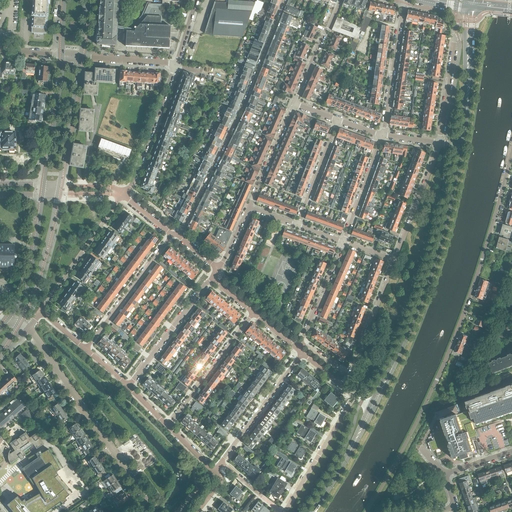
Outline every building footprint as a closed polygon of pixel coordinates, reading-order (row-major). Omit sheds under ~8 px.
[(32,0),(32,10),(31,17),(32,17),(47,17),(48,17),(48,12),(48,4),(49,4),(49,0),(32,0)] [(100,0),(100,9),(99,9),(99,12),(99,20),(98,24),(99,24),(98,35),(97,35),(97,37),(97,42),(97,45),(117,46),(118,0),(100,0)] [(242,37),(249,19),(254,6),(256,2),(253,2),(249,2),(245,1),(242,1),(239,1),(236,1),(228,0),(228,1),(228,3),(226,3),(215,2),(206,28),(204,34),(213,36),(213,35),(242,37)] [(264,3),(259,1),(257,0),(257,2),(256,2),(254,6),(249,19),(253,21),(255,14),(259,15),(260,13),(264,3)] [(350,5),(352,0),(344,0),(342,6),(348,9),(349,8),(350,6),(350,5)] [(356,8),(359,0),(352,0),(350,5),(350,6),(349,8),(353,10),(354,8),(356,8)] [(359,0),(356,8),(354,13),(356,14),(357,12),(358,10),(363,12),(367,0),(359,0)] [(161,17),(162,10),(162,5),(160,4),(160,7),(148,7),(144,15),(142,15),(139,19),(140,21),(134,26),(135,27),(135,32),(126,31),(126,46),(169,49),(171,26),(163,26),(163,23),(161,17)] [(377,4),(375,12),(378,13),(377,15),(380,15),(380,19),(376,19),(376,21),(379,21),(383,5),(377,4)] [(304,12),(286,5),(284,11),(298,17),(297,19),(304,21),(305,18),(302,17),(304,12)] [(383,5),(379,21),(383,22),(383,17),(386,17),(387,15),(389,7),(383,5)] [(412,22),(414,12),(408,11),(406,21),(412,22)] [(283,13),(281,18),(299,25),(300,23),(292,20),(293,17),(283,13)] [(273,20),(260,15),(259,17),(264,19),(264,21),(271,24),(273,20)] [(435,27),(437,18),(437,17),(431,16),(429,26),(435,27)] [(47,29),(47,17),(32,17),(31,28),(32,28),(32,33),(46,34),(46,29),(47,29)] [(357,40),(361,31),(360,30),(359,30),(361,27),(343,20),(344,19),(341,18),(341,19),(337,17),(331,30),(352,38),(354,38),(357,40)] [(281,18),(279,22),(289,26),(290,24),(296,26),(298,27),(299,25),(281,18)] [(437,18),(435,28),(438,29),(437,31),(434,31),(434,35),(437,35),(441,35),(442,28),(443,29),(444,25),(443,25),(443,21),(439,21),(439,19),(437,18)] [(279,22),(278,27),(291,33),(292,30),(287,28),(288,26),(289,27),(289,26),(279,22)] [(270,28),(257,23),(256,25),(261,27),(260,29),(268,32),(270,28)] [(308,30),(308,31),(315,34),(318,28),(316,27),(318,25),(313,23),(312,24),(311,24),(308,30)] [(179,27),(171,26),(170,38),(179,39),(179,27)] [(267,36),(252,30),(251,32),(255,33),(255,34),(258,35),(257,36),(265,39),(267,36)] [(285,35),(276,31),(274,35),(291,42),(291,40),(289,39),(284,37),(285,35)] [(315,34),(308,31),(307,32),(304,38),(307,39),(307,38),(312,40),(315,34)] [(265,39),(257,36),(257,38),(252,36),(252,37),(248,35),(247,37),(251,38),(255,40),(264,43),(265,39)] [(274,35),(273,39),(282,43),(282,41),(293,45),(293,44),(293,43),(290,42),(291,42),(274,35)] [(331,41),(342,45),(342,44),(339,43),(342,37),(339,36),(339,37),(334,35),(331,41)] [(273,39),(271,43),(288,50),(288,48),(286,48),(286,47),(281,45),(282,43),(273,39)] [(264,43),(255,40),(254,42),(247,40),(246,42),(262,48),(264,43)] [(262,48),(246,42),(244,41),(243,43),(252,47),(251,49),(260,53),(262,48)] [(342,45),(331,41),(329,47),(333,49),(333,50),(338,52),(340,49),(337,48),(338,46),(341,47),(342,45)] [(288,50),(271,43),(270,47),(278,51),(279,49),(285,52),(285,50),(287,50),(288,50)] [(305,44),(302,43),(299,50),(306,53),(309,47),(304,45),(305,44)] [(270,47),(268,51),(283,57),(283,55),(277,53),(278,51),(270,47)] [(260,53),(251,49),(250,49),(250,52),(243,49),(243,51),(258,57),(260,53)] [(299,50),(296,57),(294,56),(293,58),(294,59),(301,62),(303,59),(304,59),(306,53),(299,50)] [(258,57),(243,51),(242,53),(244,55),(248,56),(247,58),(256,62),(258,57)] [(283,57),(268,51),(267,55),(275,58),(276,57),(282,60),(283,57)] [(326,52),(323,59),(334,63),(334,62),(331,61),(334,55),(331,54),(332,53),(328,51),(328,52),(327,51),(327,53),(326,52)] [(275,58),(267,55),(265,59),(281,65),(282,63),(279,62),(274,61),(275,58)] [(256,62),(247,58),(246,60),(241,59),(239,58),(238,60),(255,66),(256,62)] [(281,65),(265,59),(264,63),(272,66),(273,65),(280,68),(281,65)] [(301,62),(294,59),(293,61),(296,63),(296,62),(297,62),(296,66),(304,69),(306,64),(301,62)] [(334,63),(323,59),(321,65),(325,67),(325,68),(327,69),(330,63),(333,65),(334,63)] [(255,66),(238,60),(237,62),(245,64),(244,66),(244,67),(253,71),(255,66)] [(0,84),(4,81),(4,78),(2,78),(2,74),(7,75),(7,74),(14,75),(15,72),(15,67),(14,67),(15,64),(14,63),(1,62),(1,68),(0,68),(0,84)] [(272,66),(264,63),(262,67),(276,73),(277,71),(271,69),(272,66)] [(23,66),(22,78),(22,79),(26,79),(26,74),(34,74),(35,65),(26,64),(26,67),(23,66)] [(44,66),(39,65),(39,75),(38,78),(38,82),(43,83),(43,81),(48,82),(49,71),(50,71),(50,67),(44,67),(44,66)] [(253,71),(244,67),(244,69),(235,66),(234,68),(235,68),(252,75),(253,71)] [(304,69),(296,66),(294,69),(293,69),(294,68),(291,67),(290,69),(301,74),(304,69)] [(276,73),(262,67),(260,71),(269,74),(269,73),(275,75),(276,73)] [(315,67),(312,74),(324,79),(325,77),(321,75),(323,70),(315,67)] [(252,75),(235,68),(234,70),(239,72),(238,74),(241,75),(250,78),(252,75)] [(102,70),(96,69),(95,74),(86,73),(85,81),(85,83),(84,83),(84,86),(85,86),(85,87),(84,95),(93,95),(97,96),(98,83),(115,84),(116,71),(107,70),(106,70),(106,69),(103,69),(103,70),(102,70)] [(301,74),(290,69),(289,71),(292,72),(292,71),(293,72),(291,75),(299,79),(301,74)] [(269,74),(260,71),(259,75),(271,80),(271,81),(277,83),(277,80),(268,77),(269,74)] [(126,78),(126,83),(126,88),(128,89),(129,83),(133,83),(134,73),(127,72),(126,78)] [(184,72),(182,78),(192,82),(192,79),(194,80),(196,76),(193,75),(192,75),(191,74),(190,74),(188,74),(184,72)] [(324,79),(312,74),(310,79),(318,82),(319,80),(324,82),(324,79)] [(287,76),(286,79),(297,84),(299,79),(291,75),(290,79),(289,79),(289,77),(287,76)] [(238,78),(233,76),(233,79),(239,81),(238,83),(239,83),(247,86),(249,82),(238,78)] [(195,83),(193,82),(182,78),(180,84),(191,88),(193,89),(195,83)] [(257,79),(256,83),(269,89),(273,91),(274,88),(265,85),(266,83),(257,79)] [(297,84),(286,79),(285,81),(287,82),(288,81),(289,81),(287,85),(295,88),(297,84)] [(318,82),(310,79),(308,83),(320,88),(321,86),(317,84),(318,82)] [(247,86),(239,83),(238,85),(231,83),(230,84),(245,91),(247,86)] [(269,89),(256,83),(254,87),(263,91),(264,89),(269,91),(269,89)] [(295,88),(287,85),(285,83),(282,91),(291,94),(293,94),(295,88)] [(320,88),(308,83),(306,88),(314,91),(315,89),(319,91),(323,92),(324,90),(322,89),(320,88)] [(180,84),(178,89),(188,93),(188,91),(190,91),(191,88),(180,84)] [(245,91),(230,84),(229,86),(236,89),(235,92),(244,95),(245,91)] [(262,93),(263,91),(254,87),(253,91),(266,97),(268,98),(269,96),(267,95),(262,93)] [(306,88),(304,93),(316,98),(317,95),(313,94),(314,91),(306,88)] [(178,89),(176,94),(188,99),(189,93),(188,93),(178,89)] [(253,91),(251,95),(260,99),(261,97),(265,99),(266,97),(253,91)] [(330,105),(335,91),(334,91),(333,93),(332,93),(331,96),(329,95),(326,104),(328,105),(329,105),(330,105)] [(32,100),(44,102),(45,95),(42,94),(42,95),(33,93),(33,95),(32,100)] [(176,94),(174,100),(184,103),(187,105),(188,103),(186,102),(188,99),(176,94)] [(242,99),(230,94),(229,96),(233,98),(232,100),(240,103),(242,99)] [(338,98),(334,107),(335,107),(335,108),(337,108),(339,108),(344,94),(342,94),(342,96),(341,96),(340,99),(338,98)] [(260,99),(251,95),(250,99),(264,106),(266,106),(267,104),(259,101),(260,99)] [(346,101),(343,110),(344,110),(344,111),(346,111),(348,112),(352,97),(351,97),(350,99),(349,99),(349,102),(346,101)] [(264,106),(250,99),(248,103),(257,106),(257,105),(264,107),(264,106)] [(44,102),(32,100),(31,100),(30,103),(31,103),(31,106),(43,108),(44,102)] [(184,103),(174,100),(172,105),(182,109),(184,103)] [(355,104),(352,113),(352,114),(354,115),(355,114),(356,115),(361,101),(360,100),(359,102),(358,102),(357,105),(355,104)] [(239,107),(227,103),(223,101),(222,101),(222,103),(230,106),(229,108),(237,112),(239,107)] [(257,106),(248,103),(247,107),(259,111),(260,110),(256,109),(257,106)] [(366,108),(364,107),(360,116),(361,116),(361,117),(363,118),(363,117),(365,118),(369,105),(367,104),(366,108)] [(182,109),(172,105),(170,111),(180,114),(180,112),(182,113),(183,110),(182,109)] [(30,106),(29,113),(42,115),(43,108),(31,106),(30,106)] [(273,107),(272,109),(284,114),(286,109),(278,106),(276,110),(275,109),(276,108),(273,107)] [(259,111),(247,107),(245,111),(253,115),(254,113),(262,116),(263,114),(263,113),(259,111)] [(79,131),(86,132),(88,132),(92,132),(94,110),(81,109),(80,118),(80,120),(79,122),(80,122),(80,123),(79,131)] [(284,114),(272,109),(271,112),(274,113),(274,112),(275,112),(274,116),(282,119),(284,114)] [(372,110),(369,119),(369,120),(370,120),(371,121),(372,120),(373,121),(378,109),(376,109),(375,111),(372,110)] [(226,112),(222,110),(221,112),(225,114),(224,116),(233,120),(235,116),(226,112)] [(170,111),(168,116),(180,120),(180,119),(178,118),(180,114),(170,111)] [(245,111),(243,115),(256,122),(259,123),(260,121),(257,120),(257,119),(252,117),(253,115),(245,111)] [(42,115),(29,113),(21,112),(21,114),(28,116),(29,116),(29,118),(29,121),(35,122),(35,121),(41,122),(42,115)] [(295,113),(293,118),(301,122),(304,123),(305,121),(306,122),(305,124),(306,124),(307,124),(312,127),(315,120),(297,113),(295,113)] [(243,115),(241,119),(250,123),(250,122),(255,124),(256,122),(243,115)] [(180,120),(168,116),(166,122),(180,127),(180,124),(178,124),(180,120)] [(233,120),(224,116),(223,119),(219,117),(218,119),(230,125),(233,120)] [(269,117),(268,119),(279,124),(282,119),(274,116),(272,119),(271,119),(272,118),(269,117)] [(293,118),(291,123),(303,128),(304,126),(300,124),(301,122),(293,118)] [(230,125),(218,119),(217,121),(222,123),(221,125),(229,129),(230,125)] [(249,125),(250,123),(241,119),(239,122),(252,129),(254,130),(255,128),(249,125)] [(279,124),(268,119),(267,121),(270,122),(270,121),(271,122),(269,125),(277,129),(279,124)] [(318,132),(321,123),(321,122),(319,121),(318,122),(317,121),(311,135),(313,136),(314,133),(315,133),(316,131),(318,132)] [(239,122),(237,126),(246,131),(247,129),(251,131),(252,129),(239,122)] [(165,123),(163,128),(173,132),(175,133),(177,127),(165,123)] [(229,129),(221,125),(221,126),(220,125),(219,127),(213,124),(212,126),(215,127),(227,133),(229,129)] [(326,124),(321,138),(322,139),(323,136),(323,137),(324,133),(327,134),(330,126),(329,125),(328,124),(327,125),(326,124)] [(277,129),(269,125),(268,129),(267,129),(267,128),(265,126),(263,129),(275,134),(277,129)] [(237,126),(235,130),(248,136),(248,134),(245,133),(246,131),(237,126)] [(213,128),(212,130),(225,136),(225,137),(227,133),(215,127),(214,129),(213,128)] [(163,128),(161,134),(171,138),(173,132),(163,128)] [(275,134),(263,129),(262,131),(265,132),(266,131),(267,132),(265,135),(273,139),(275,134)] [(225,136),(212,130),(211,132),(211,133),(210,134),(223,140),(225,136)] [(248,136),(235,130),(234,134),(242,139),(243,137),(246,139),(248,136)] [(344,131),(339,145),(340,145),(341,143),(342,143),(343,141),(345,141),(348,132),(346,131),(345,131),(344,131)] [(0,132),(0,149),(2,150),(2,148),(9,148),(9,151),(15,151),(15,148),(15,138),(14,138),(14,132),(0,132)] [(287,132),(285,137),(297,142),(298,140),(293,138),(295,135),(287,132)] [(161,134),(159,139),(171,144),(172,140),(170,139),(171,138),(161,134)] [(223,140),(210,134),(209,138),(221,144),(223,141),(223,140)] [(242,139),(234,134),(232,138),(244,144),(245,143),(243,142),(244,140),(242,139)] [(354,144),(357,135),(356,135),(355,134),(354,134),(353,134),(348,148),(347,150),(348,150),(350,146),(351,146),(351,144),(354,144)] [(260,137),(259,140),(270,145),(273,140),(265,136),(263,140),(262,140),(262,139),(260,137)] [(363,138),(361,137),(356,151),(358,152),(359,149),(360,147),(363,148),(366,139),(365,138),(363,137),(363,138)] [(221,144),(209,138),(208,140),(211,142),(211,144),(219,148),(221,144)] [(232,138),(230,142),(238,147),(239,145),(243,147),(244,144),(232,138)] [(307,141),(309,142),(322,147),(322,145),(323,145),(323,143),(323,142),(316,140),(316,141),(308,138),(307,141)] [(101,139),(98,147),(128,158),(131,150),(101,139)] [(171,144),(159,139),(157,145),(167,149),(168,149),(169,146),(170,146),(171,144)] [(270,145),(259,140),(258,142),(261,143),(261,142),(262,143),(260,146),(268,150),(270,145)] [(371,141),(370,140),(365,154),(366,155),(367,152),(368,152),(369,149),(371,150),(374,142),(374,141),(372,140),(371,141)] [(283,141),(281,146),(293,151),(294,149),(289,147),(291,145),(283,141)] [(230,142),(228,146),(240,152),(241,151),(237,149),(238,147),(230,142)] [(310,147),(313,148),(320,151),(321,149),(321,148),(322,147),(309,142),(308,144),(311,145),(310,147)] [(87,147),(74,144),(72,152),(73,152),(72,154),(71,157),(72,157),(72,158),(71,158),(70,166),(78,167),(83,168),(87,147)] [(217,152),(204,145),(200,144),(198,148),(199,148),(200,149),(201,147),(208,150),(207,152),(215,156),(217,152)] [(204,144),(204,145),(217,152),(219,148),(211,144),(210,146),(206,144),(204,144)] [(157,145),(155,150),(167,155),(168,151),(166,150),(167,149),(157,145)] [(240,152),(228,146),(226,150),(234,155),(235,153),(241,156),(242,154),(240,152)] [(255,147),(254,149),(266,155),(268,150),(260,146),(259,150),(258,149),(258,148),(255,147)] [(340,151),(340,149),(334,146),(333,147),(332,148),(333,149),(332,150),(343,155),(344,152),(340,151)] [(266,155),(254,149),(253,152),(256,153),(257,152),(256,156),(264,159),(266,155)] [(167,155),(155,150),(153,156),(163,160),(165,160),(167,155)] [(233,157),(234,155),(226,150),(224,154),(238,162),(240,163),(241,161),(233,157)] [(414,156),(423,159),(425,154),(415,150),(414,152),(415,153),(414,156)] [(286,154),(279,151),(277,155),(289,160),(290,158),(285,156),(286,154)] [(318,155),(307,151),(306,153),(311,154),(310,157),(317,159),(318,157),(318,155)] [(215,156),(207,152),(206,154),(202,152),(201,154),(213,160),(215,156)] [(213,160),(201,154),(200,156),(205,158),(204,160),(211,164),(213,160)] [(238,162),(224,154),(221,159),(230,164),(231,161),(237,164),(238,162)] [(153,156),(151,161),(161,165),(163,160),(153,156)] [(251,157),(250,159),(262,164),(264,159),(256,156),(254,159),(254,158),(251,157)] [(423,159),(414,156),(412,161),(420,165),(423,159)] [(203,162),(199,160),(199,159),(195,157),(194,159),(196,161),(210,167),(211,164),(204,160),(203,162)] [(379,161),(378,162),(389,166),(391,167),(392,164),(389,163),(386,162),(387,160),(380,158),(379,158),(379,160),(379,161)] [(230,164),(221,159),(219,163),(234,170),(236,171),(237,170),(234,168),(229,165),(230,164)] [(262,164),(250,159),(249,161),(252,163),(252,162),(254,162),(252,166),(260,169),(262,164)] [(315,164),(304,159),(304,161),(305,162),(307,163),(306,165),(314,168),(315,166),(315,165),(315,164)] [(359,160),(357,159),(356,159),(355,161),(356,161),(355,163),(365,167),(366,165),(366,164),(366,163),(359,160)] [(282,163),(275,160),(273,165),(285,170),(289,172),(291,173),(293,169),(287,167),(286,168),(286,167),(281,166),(282,163)] [(151,161),(149,166),(159,170),(160,168),(162,169),(163,165),(161,165),(151,161)] [(210,167),(196,161),(195,163),(200,166),(200,167),(208,171),(210,167)] [(412,161),(409,167),(418,171),(420,165),(412,161)] [(234,170),(219,163),(217,167),(226,171),(227,170),(233,173),(234,170)] [(334,166),(327,163),(326,165),(326,166),(326,167),(335,171),(336,171),(337,169),(333,168),(334,166)] [(273,165),(271,169),(279,173),(281,174),(282,171),(284,172),(285,170),(273,165)] [(159,170),(149,166),(147,172),(157,176),(159,170)] [(386,170),(384,169),(376,166),(375,168),(376,169),(375,170),(385,174),(386,170)] [(193,169),(190,168),(189,167),(188,169),(197,173),(196,174),(197,175),(196,175),(204,179),(206,175),(193,169)] [(193,167),(193,169),(206,175),(208,171),(200,167),(199,169),(193,167)] [(226,171),(217,167),(216,171),(231,179),(232,177),(225,173),(226,171)] [(246,168),(245,170),(257,175),(259,170),(251,167),(250,171),(249,170),(249,169),(246,168)] [(409,167),(407,173),(416,176),(418,171),(409,167)] [(363,171),(353,168),(352,170),(353,170),(352,172),(362,176),(363,174),(363,173),(363,171)] [(279,173),(271,169),(269,174),(281,179),(282,177),(278,175),(279,173)] [(257,175),(245,170),(244,172),(247,174),(248,173),(247,177),(255,180),(257,175)] [(231,179),(216,171),(214,174),(222,179),(223,177),(230,181),(231,179)] [(332,177),(333,175),(323,171),(323,173),(323,174),(322,176),(331,179),(333,180),(334,178),(332,177)] [(157,176),(147,172),(145,177),(155,181),(157,176)] [(187,173),(186,175),(202,183),(204,179),(196,175),(193,173),(192,175),(190,174),(189,174),(187,173)] [(416,176),(407,173),(405,178),(414,182),(416,176)] [(186,175),(185,174),(184,176),(190,179),(189,181),(200,186),(202,183),(186,175)] [(222,179),(214,174),(212,178),(227,186),(228,184),(221,181),(222,179)] [(381,177),(373,174),(372,177),(373,177),(372,179),(382,182),(382,180),(380,180),(381,177)] [(360,181),(360,180),(350,176),(349,178),(350,178),(349,180),(359,184),(360,182),(360,181)] [(153,185),(155,181),(145,177),(143,182),(157,187),(157,188),(157,186),(153,185)] [(255,180),(247,177),(245,180),(245,179),(242,177),(241,180),(253,185),(255,180)] [(212,178),(210,182),(221,188),(222,186),(223,186),(227,188),(226,190),(228,191),(230,187),(227,186),(212,178)] [(405,178),(403,184),(412,187),(414,182),(405,178)] [(274,182),(267,179),(264,183),(272,187),(277,189),(278,186),(273,184),(274,182)] [(200,186),(189,181),(188,183),(183,181),(182,180),(181,182),(181,181),(181,182),(198,190),(200,186)] [(155,190),(157,187),(143,182),(141,187),(144,188),(143,189),(148,191),(147,192),(151,194),(153,190),(155,190)] [(198,190),(181,182),(180,184),(182,185),(182,184),(184,185),(184,186),(189,188),(189,190),(196,194),(198,190)] [(221,188),(210,182),(208,186),(220,192),(222,193),(223,191),(222,190),(223,188),(221,188)] [(243,188),(250,191),(252,186),(243,182),(242,185),(244,186),(243,188)] [(370,186),(369,188),(376,190),(379,191),(379,189),(377,188),(378,186),(370,183),(369,185),(370,186)] [(357,190),(357,188),(347,184),(346,189),(349,190),(356,193),(357,191),(357,190)] [(412,187),(403,184),(401,189),(410,193),(412,187)] [(305,189),(296,185),(294,189),(297,190),(304,193),(305,191),(305,190),(305,189)] [(208,186),(206,190),(215,194),(216,192),(219,194),(220,192),(208,186)] [(250,191),(243,188),(242,191),(240,189),(237,195),(239,196),(240,193),(241,193),(248,196),(250,191)] [(316,191),(316,192),(325,196),(326,194),(323,193),(324,191),(317,188),(316,190),(316,191)] [(410,193),(401,189),(399,195),(407,199),(410,193)] [(196,194),(189,190),(188,190),(187,192),(183,190),(183,191),(182,191),(182,192),(184,194),(194,198),(196,194)] [(206,190),(204,194),(218,200),(219,198),(214,196),(215,194),(206,190)] [(241,193),(239,198),(246,201),(248,196),(241,193)] [(262,203),(266,193),(264,193),(263,196),(259,195),(257,201),(262,203)] [(182,198),(175,194),(174,197),(175,198),(176,197),(180,199),(179,201),(190,207),(192,203),(182,198)] [(194,198),(184,194),(182,198),(192,203),(194,198)] [(218,200),(204,194),(202,197),(211,202),(212,200),(217,202),(218,200)] [(270,199),(268,205),(273,207),(277,197),(275,196),(273,200),(270,199)] [(321,199),(314,196),(313,199),(312,201),(322,205),(323,202),(320,201),(321,199)] [(211,202),(202,197),(201,201),(214,208),(215,206),(213,204),(212,205),(210,204),(211,202)] [(400,199),(395,198),(394,201),(397,204),(396,207),(403,210),(406,204),(405,204),(399,202),(400,199)] [(284,203),(281,203),(279,209),(284,211),(288,201),(285,200),(284,203)] [(190,207),(179,201),(178,203),(174,201),(173,203),(173,204),(188,211),(190,207)] [(214,208),(201,201),(199,205),(207,209),(208,207),(215,211),(216,209),(214,208)] [(243,206),(234,202),(233,205),(235,206),(234,208),(241,211),(243,206)] [(188,211),(173,204),(172,206),(179,209),(178,210),(186,215),(188,211)] [(362,207),(362,208),(373,213),(373,211),(369,209),(370,207),(363,204),(362,207)] [(207,209),(199,205),(197,209),(211,216),(212,214),(210,213),(206,211),(207,210),(207,209)] [(396,207),(394,213),(401,216),(403,210),(396,207)] [(170,208),(169,210),(184,219),(186,215),(178,210),(177,211),(179,212),(178,212),(178,213),(170,208)] [(234,208),(232,213),(239,216),(241,211),(234,208)] [(197,209),(195,213),(204,217),(205,215),(210,218),(211,216),(197,209)] [(184,219),(169,210),(168,210),(167,212),(172,214),(175,216),(174,218),(178,220),(181,222),(182,223),(184,219)] [(231,210),(230,211),(228,210),(226,213),(229,214),(228,215),(231,216),(230,218),(237,221),(239,216),(232,213),(233,211),(231,210)] [(124,214),(119,221),(127,227),(130,224),(132,222),(132,223),(133,222),(137,224),(139,222),(128,214),(129,213),(126,211),(124,214)] [(195,213),(193,216),(209,224),(210,222),(207,220),(206,221),(203,219),(204,217),(195,213)] [(370,216),(367,215),(359,213),(359,215),(359,216),(358,217),(368,221),(369,219),(370,216)] [(401,216),(394,213),(392,218),(399,221),(401,216)] [(209,224),(193,216),(191,220),(200,225),(201,223),(207,226),(211,227),(211,225),(209,224)] [(323,218),(321,224),(326,226),(329,216),(327,216),(326,219),(323,218)] [(399,221),(392,218),(389,217),(388,220),(390,221),(389,224),(397,227),(399,221)] [(237,221),(230,218),(229,221),(226,220),(226,221),(225,222),(235,226),(237,221)] [(250,224),(257,227),(258,224),(259,225),(260,223),(259,222),(252,219),(250,224)] [(334,221),(331,228),(336,230),(340,220),(337,219),(336,222),(334,221)] [(191,220),(189,224),(203,231),(204,229),(199,226),(200,225),(191,220)] [(127,227),(119,221),(114,228),(122,234),(126,229),(130,232),(131,233),(133,231),(131,230),(127,227)] [(235,226),(225,222),(224,225),(227,226),(226,229),(232,232),(235,226)] [(203,231),(189,224),(187,228),(196,232),(197,230),(199,231),(198,231),(202,233),(205,234),(206,232),(203,231)] [(250,224),(247,230),(254,233),(257,227),(250,224)] [(397,227),(389,224),(387,229),(395,232),(397,227)] [(356,237),(360,227),(357,226),(356,229),(353,229),(351,235),(356,237)] [(224,234),(225,232),(219,229),(215,238),(219,241),(222,244),(226,247),(230,236),(224,234)] [(376,234),(380,235),(379,240),(386,242),(386,243),(388,244),(389,244),(392,237),(382,233),(382,231),(377,229),(376,231),(377,231),(376,234)] [(254,233),(247,230),(245,235),(252,238),(254,233)] [(364,232),(361,239),(367,241),(370,231),(367,230),(366,233),(364,232)] [(511,233),(501,230),(500,234),(504,235),(504,237),(510,239),(510,238),(511,238),(511,234),(511,233)] [(119,236),(120,235),(115,231),(113,233),(110,231),(106,237),(116,244),(118,242),(116,240),(119,236)] [(210,245),(215,238),(210,234),(211,232),(209,231),(204,239),(205,240),(204,241),(210,245)] [(373,232),(370,231),(367,241),(372,243),(375,233),(373,232)] [(152,235),(149,240),(154,244),(158,240),(154,237),(152,235)] [(252,238),(245,235),(242,241),(249,244),(252,238)] [(304,236),(302,243),(307,245),(308,246),(311,239),(309,238),(304,236)] [(106,237),(102,242),(111,248),(113,249),(116,244),(106,237)] [(215,238),(210,245),(214,248),(219,241),(215,238)] [(154,244),(149,240),(148,240),(144,245),(151,249),(154,244)] [(219,241),(214,248),(217,250),(222,244),(219,241)] [(242,241),(240,247),(247,250),(249,244),(242,241)] [(102,242),(99,247),(107,253),(111,248),(102,242)] [(508,246),(498,243),(497,247),(503,249),(502,250),(506,251),(511,252),(511,248),(508,247),(508,246)] [(0,267),(14,268),(14,259),(15,259),(16,259),(16,258),(17,258),(17,257),(17,256),(17,255),(16,255),(16,254),(15,254),(14,254),(15,245),(0,244),(0,267)] [(222,244),(217,250),(221,253),(222,252),(224,250),(226,247),(222,244)] [(144,245),(141,250),(147,254),(151,249),(144,245)] [(107,253),(99,247),(95,253),(103,259),(107,253)] [(240,247),(238,252),(244,255),(247,250),(240,247)] [(173,264),(180,256),(170,248),(168,250),(166,252),(163,256),(173,264)] [(349,249),(347,255),(353,258),(356,252),(349,249)] [(141,250),(137,254),(143,259),(147,254),(141,250)] [(244,255),(238,252),(235,257),(242,260),(243,257),(245,258),(246,256),(244,255)] [(137,254),(133,259),(140,264),(143,259),(137,254)] [(347,255),(344,261),(351,264),(353,258),(347,255)] [(88,262),(96,267),(100,262),(92,256),(88,262)] [(180,256),(173,264),(183,272),(189,264),(180,256)] [(235,257),(233,263),(240,266),(242,260),(235,257)] [(133,259),(130,264),(136,269),(140,264),(133,259)] [(375,259),(373,265),(381,268),(383,262),(375,259)] [(319,261),(317,267),(324,270),(326,264),(319,261)] [(351,264),(344,261),(342,266),(348,269),(351,264)] [(88,262),(84,267),(92,272),(95,269),(97,270),(98,269),(96,267),(88,262)] [(240,266),(233,263),(229,272),(236,275),(240,266)] [(136,269),(130,264),(126,269),(132,274),(136,269)] [(153,269),(159,273),(163,268),(157,264),(153,269)] [(189,264),(183,272),(192,280),(199,272),(189,264)] [(381,268),(373,265),(371,264),(369,270),(371,271),(379,274),(381,268)] [(348,269),(342,266),(339,272),(346,275),(348,269)] [(84,267),(81,272),(89,277),(92,272),(84,267)] [(324,270),(317,267),(314,272),(321,275),(324,270)] [(126,269),(122,274),(129,279),(132,274),(126,269)] [(159,273),(153,269),(150,274),(155,278),(159,273)] [(379,274),(371,271),(369,277),(376,280),(379,274)] [(89,277),(81,272),(77,277),(85,283),(89,277)] [(321,275),(314,272),(312,278),(319,281),(321,275)] [(339,272),(337,278),(343,280),(346,275),(339,272)] [(122,274),(119,279),(125,284),(129,279),(122,274)] [(155,278),(150,274),(146,279),(152,283),(155,278)] [(310,277),(307,282),(316,286),(319,281),(312,278),(310,277)] [(369,277),(366,282),(374,285),(376,280),(369,277)] [(337,278),(334,283),(341,286),(343,280),(337,278)] [(119,279),(115,284),(121,288),(125,284),(119,279)] [(146,279),(142,283),(148,288),(152,283),(146,279)] [(480,285),(479,289),(488,292),(491,283),(481,280),(479,285),(480,285)] [(82,285),(81,286),(75,282),(71,287),(80,293),(84,288),(83,287),(84,287),(82,285)] [(316,286),(307,282),(305,288),(314,292),(316,286)] [(374,285),(366,282),(364,282),(362,288),(364,288),(372,291),(374,285)] [(148,288),(142,283),(139,288),(144,293),(148,288)] [(176,288),(183,293),(186,288),(180,283),(176,288)] [(341,286),(334,283),(332,289),(338,292),(341,286)] [(121,288),(115,284),(111,289),(117,293),(121,288)] [(80,293),(71,287),(67,293),(76,299),(80,293)] [(139,288),(135,293),(141,297),(144,293),(139,288)] [(176,288),(173,293),(179,298),(183,293),(176,288)] [(314,292),(305,288),(304,290),(306,291),(305,294),(312,297),(314,292)] [(364,288),(362,294),(370,297),(372,291),(364,288)] [(117,293),(111,289),(107,294),(114,298),(117,293)] [(332,289),(329,294),(336,297),(338,292),(332,289)] [(488,292),(479,289),(478,292),(477,292),(475,297),(482,299),(483,299),(485,300),(487,295),(487,296),(488,292)] [(215,308),(222,300),(212,292),(205,300),(215,308)] [(67,293),(63,298),(72,304),(76,299),(67,293)] [(141,297),(135,293),(131,298),(137,302),(141,297)] [(179,298),(173,293),(169,298),(175,303),(179,298)] [(370,297),(362,294),(359,293),(358,296),(361,297),(359,300),(367,303),(370,297)] [(114,298),(107,294),(104,298),(110,303),(114,298)] [(305,294),(302,300),(309,303),(312,297),(305,294)] [(336,297),(329,294),(327,300),(333,303),(336,297)] [(74,306),(72,304),(63,298),(62,300),(61,300),(59,303),(60,303),(59,304),(63,306),(61,309),(65,312),(67,309),(68,310),(68,309),(70,311),(74,306)] [(104,298),(100,303),(106,308),(110,303),(104,298)] [(131,298),(128,303),(133,307),(137,302),(131,298)] [(175,303),(169,298),(165,303),(172,308),(175,303)] [(231,308),(222,300),(215,308),(216,309),(216,310),(219,313),(220,312),(225,316),(231,308)] [(302,300),(300,305),(307,308),(309,303),(302,300)] [(327,300),(324,306),(331,308),(333,303),(327,300)] [(106,308),(100,303),(96,308),(103,313),(106,308)] [(128,303),(124,308),(130,312),(133,307),(128,303)] [(172,308),(165,303),(162,308),(168,312),(172,308)] [(300,305),(297,311),(304,314),(307,308),(300,305)] [(324,306),(322,311),(329,314),(331,308),(324,306)] [(355,312),(363,315),(365,309),(357,306),(355,312)] [(130,312),(124,308),(120,313),(126,317),(130,312)] [(168,312),(162,308),(158,313),(164,317),(168,312)] [(195,313),(201,318),(205,313),(199,308),(195,313)] [(241,316),(231,308),(225,316),(227,317),(226,318),(229,321),(230,320),(234,324),(241,316)] [(304,314),(297,311),(295,316),(296,317),(295,318),(294,319),(300,323),(301,321),(302,319),(304,314)] [(329,314),(322,311),(320,317),(326,320),(329,314)] [(355,312),(353,317),(361,321),(363,315),(355,312)] [(120,313),(116,318),(122,322),(126,317),(120,313)] [(164,317),(158,313),(154,318),(161,322),(164,317)] [(195,313),(191,318),(197,322),(199,323),(201,320),(200,319),(201,318),(195,313)] [(80,328),(87,320),(84,318),(84,319),(80,317),(78,315),(74,321),(76,322),(75,324),(74,325),(78,328),(79,327),(80,328)] [(353,317),(351,323),(358,326),(361,321),(353,317)] [(122,322),(116,318),(113,323),(118,327),(122,322)] [(154,318),(151,322),(157,327),(161,322),(154,318)] [(197,322),(191,318),(188,323),(194,327),(197,322)] [(89,322),(87,320),(80,328),(83,330),(82,331),(85,333),(86,332),(89,329),(90,330),(93,327),(88,323),(89,322)] [(151,322),(147,327),(153,332),(157,327),(151,322)] [(358,326),(351,323),(348,322),(346,328),(348,329),(356,332),(358,326)] [(194,327),(188,323),(184,328),(190,332),(194,327)] [(250,337),(257,329),(252,325),(245,333),(250,337)] [(153,332),(147,327),(143,332),(150,337),(153,332)] [(227,333),(220,327),(216,332),(218,334),(224,338),(227,333)] [(317,340),(323,332),(321,330),(320,332),(316,329),(317,328),(315,327),(312,331),(314,333),(311,337),(312,337),(314,339),(314,338),(317,340)] [(190,332),(184,328),(180,333),(186,337),(190,332)] [(266,337),(257,329),(250,337),(260,345),(266,337)] [(356,332),(348,329),(346,335),(353,338),(354,338),(356,332)] [(143,332),(140,337),(146,342),(150,337),(143,332)] [(323,332),(317,340),(317,341),(319,342),(322,344),(328,335),(323,332)] [(186,337),(180,333),(177,337),(183,342),(186,337)] [(218,334),(214,339),(220,343),(224,338),(218,334)] [(328,335),(322,344),(324,346),(327,348),(332,340),(333,339),(328,335)] [(460,340),(459,343),(468,347),(471,339),(461,335),(459,340),(460,340)] [(97,344),(103,349),(110,341),(104,336),(97,344)] [(146,342),(140,337),(136,342),(142,347),(146,342)] [(183,342),(177,337),(173,342),(179,346),(183,342)] [(276,345),(266,337),(260,345),(269,353),(276,345)] [(108,354),(117,344),(111,339),(110,341),(103,349),(108,354)] [(220,343),(214,339),(210,343),(216,348),(220,343)] [(332,340),(327,348),(329,350),(329,349),(332,351),(337,344),(332,340)] [(173,342),(170,347),(176,351),(179,346),(173,342)] [(239,342),(235,347),(241,352),(245,347),(239,342)] [(216,348),(210,343),(207,348),(213,353),(216,348)] [(468,347),(459,343),(457,346),(456,346),(454,351),(462,354),(463,349),(467,351),(468,347)] [(122,349),(116,344),(108,354),(114,359),(119,352),(122,349)] [(342,348),(337,344),(332,351),(332,352),(334,353),(337,355),(342,348)] [(286,353),(276,345),(269,353),(279,361),(286,353)] [(342,348),(337,355),(344,359),(346,357),(351,350),(344,345),(342,348)] [(178,353),(176,351),(170,347),(166,352),(172,356),(174,358),(178,353)] [(243,353),(241,352),(235,347),(232,352),(238,357),(239,358),(243,353)] [(213,353),(207,348),(203,353),(209,357),(213,353)] [(125,356),(119,352),(114,359),(119,363),(125,356)] [(172,356),(166,352),(163,356),(169,361),(172,356)] [(238,357),(232,352),(228,357),(234,361),(238,357)] [(199,355),(198,357),(206,362),(209,357),(203,353),(201,356),(199,355)] [(467,361),(470,354),(467,353),(465,357),(462,356),(461,359),(467,361)] [(14,360),(23,370),(30,365),(20,354),(14,360)] [(131,361),(125,356),(119,363),(125,368),(131,361)] [(169,361),(163,356),(159,361),(165,366),(169,361)] [(199,358),(198,357),(198,356),(194,361),(196,363),(202,367),(206,362),(199,358)] [(234,361),(228,357),(225,361),(231,366),(234,361)] [(509,368),(505,357),(489,363),(493,374),(509,368)] [(231,366),(225,361),(221,366),(229,372),(233,367),(231,366)] [(272,368),(264,362),(262,364),(271,370),(272,368)] [(196,363),(192,367),(198,372),(202,367),(196,363)] [(229,372),(221,366),(217,371),(223,376),(225,377),(229,372)] [(192,367),(189,372),(195,377),(198,372),(192,367)] [(272,373),(264,367),(260,372),(268,378),(272,373)] [(303,381),(309,374),(302,368),(296,375),(303,381)] [(35,382),(45,375),(42,372),(41,372),(40,370),(36,373),(34,370),(29,374),(32,376),(35,382)] [(187,371),(183,375),(191,381),(195,377),(189,372),(187,371)] [(223,376),(217,371),(214,376),(220,380),(223,376)] [(260,372),(257,377),(264,383),(268,378),(260,372)] [(2,383),(7,389),(8,390),(12,387),(11,385),(17,380),(12,374),(2,383)] [(314,378),(309,374),(303,381),(309,385),(314,378)] [(49,381),(45,375),(35,382),(39,388),(49,381)] [(191,381),(183,375),(180,380),(188,386),(191,381)] [(214,376),(210,381),(216,385),(220,380),(214,376)] [(154,383),(155,382),(152,380),(151,381),(147,377),(145,380),(146,381),(143,384),(143,385),(142,385),(147,390),(154,383)] [(257,377),(253,382),(260,387),(264,383),(257,377)] [(314,378),(309,385),(315,391),(319,386),(321,384),(314,378)] [(49,381),(39,388),(43,393),(53,387),(49,381)] [(216,385),(210,381),(207,385),(213,390),(216,385)] [(253,382),(250,387),(257,392),(260,387),(253,382)] [(154,383),(147,390),(153,394),(160,386),(157,384),(157,385),(154,383)] [(213,390),(207,385),(203,390),(209,395),(213,390)] [(288,385),(285,390),(292,396),(296,391),(288,385)] [(433,441),(429,442),(433,451),(435,450),(436,450),(440,449),(441,448),(442,451),(446,450),(450,449),(451,451),(451,452),(452,455),(453,455),(453,458),(454,458),(454,460),(456,459),(457,458),(457,457),(460,456),(462,460),(464,459),(470,457),(469,454),(467,455),(467,454),(473,452),(469,439),(470,439),(470,438),(472,438),(475,437),(476,436),(474,433),(473,433),(473,431),(474,430),(471,423),(471,422),(472,421),(472,420),(474,419),(476,425),(511,412),(511,385),(506,387),(501,389),(502,390),(497,391),(491,393),(486,395),(486,396),(482,397),(482,396),(476,398),(476,399),(466,402),(467,407),(470,406),(471,408),(471,410),(469,411),(457,415),(457,414),(458,413),(456,408),(456,406),(450,408),(435,413),(436,415),(434,417),(437,418),(438,420),(441,419),(445,430),(442,431),(433,434),(434,434),(435,437),(433,437),(433,438),(433,437),(434,440),(433,441)] [(162,388),(160,386),(153,394),(158,399),(164,392),(164,391),(161,389),(162,388)] [(250,387),(246,392),(253,397),(257,392),(250,387)] [(52,396),(56,394),(55,393),(56,392),(54,389),(53,390),(52,388),(43,394),(39,396),(41,398),(43,397),(44,397),(46,396),(48,398),(47,399),(49,403),(55,399),(54,399),(52,396)] [(209,395),(203,390),(199,395),(205,400),(207,401),(211,396),(209,395)] [(292,396),(285,390),(281,395),(288,401),(292,396)] [(165,391),(164,391),(164,392),(158,399),(163,403),(169,396),(166,393),(167,393),(165,391)] [(316,395),(313,398),(311,401),(313,402),(314,401),(321,393),(318,391),(316,395)] [(253,397),(246,392),(242,396),(250,402),(253,397)] [(324,401),(332,408),(339,400),(331,393),(324,401)] [(169,396),(163,403),(168,408),(169,407),(172,404),(173,405),(175,402),(174,401),(175,401),(171,398),(172,397),(170,395),(169,396)] [(202,405),(205,400),(199,395),(196,400),(202,405)] [(281,395),(277,400),(284,406),(288,401),(281,395)] [(242,396),(239,401),(246,407),(250,402),(242,396)] [(14,400),(10,403),(11,405),(0,415),(0,428),(20,411),(22,413),(20,415),(28,423),(34,417),(27,409),(25,411),(23,409),(26,405),(19,398),(15,401),(14,400)] [(284,406),(277,400),(274,405),(281,410),(284,406)] [(56,415),(63,410),(58,404),(56,401),(49,406),(56,415)] [(239,401),(235,406),(242,412),(246,407),(239,401)] [(281,410),(274,405),(270,410),(277,415),(281,410)] [(235,406),(232,411),(239,416),(242,412),(235,406)] [(320,414),(317,412),(311,409),(306,417),(314,422),(313,423),(317,424),(316,427),(321,430),(326,422),(324,421),(326,417),(320,413),(320,414)] [(63,410),(56,415),(58,419),(59,419),(60,420),(59,420),(63,425),(69,421),(67,418),(68,418),(63,410)] [(270,410),(266,415),(274,420),(277,415),(270,410)] [(232,411),(228,416),(235,421),(239,416),(232,411)] [(188,414),(186,416),(186,415),(183,418),(184,419),(183,419),(183,420),(181,422),(181,423),(186,428),(192,421),(192,420),(193,420),(190,418),(191,416),(188,414)] [(266,415),(263,419),(270,425),(274,420),(266,415)] [(228,416),(224,421),(232,426),(235,421),(228,416)] [(297,433),(304,437),(304,438),(304,439),(307,441),(306,443),(311,446),(316,439),(314,438),(316,433),(310,430),(307,428),(309,426),(297,418),(295,421),(299,424),(297,426),(300,428),(297,433)] [(263,419),(259,424),(267,430),(269,431),(272,426),(270,425),(263,419)] [(195,423),(192,420),(192,421),(186,428),(191,432),(197,425),(198,424),(196,422),(195,423)] [(211,425),(213,423),(210,420),(208,422),(204,427),(205,429),(210,424),(211,425)] [(232,426),(224,421),(221,426),(228,431),(232,426)] [(71,435),(72,435),(82,428),(79,424),(78,425),(77,423),(73,426),(71,423),(63,428),(65,432),(69,430),(70,432),(69,432),(71,435)] [(267,430),(259,424),(255,429),(263,435),(267,430)] [(200,427),(197,425),(191,432),(196,436),(203,428),(201,427),(200,427)] [(82,428),(72,435),(71,436),(75,441),(76,441),(86,434),(82,428)] [(203,428),(196,436),(201,441),(207,434),(204,431),(205,430),(203,428)] [(255,429),(252,434),(259,439),(263,435),(255,429)] [(28,450),(34,447),(34,446),(37,449),(43,444),(36,434),(30,438),(26,432),(20,437),(19,437),(20,437),(17,440),(16,439),(10,444),(14,449),(11,451),(10,451),(11,450),(10,450),(9,452),(9,453),(8,454),(8,455),(8,456),(8,457),(8,458),(8,459),(9,460),(9,461),(9,462),(10,463),(19,457),(20,458),(21,460),(24,458),(23,457),(30,452),(28,450)] [(207,434),(201,441),(206,445),(212,438),(209,436),(210,435),(208,433),(207,434)] [(90,440),(86,434),(76,441),(80,446),(90,440)] [(252,434),(248,439),(255,444),(257,446),(261,441),(259,439),(252,434)] [(212,438),(206,445),(211,450),(212,449),(213,450),(216,447),(215,447),(218,443),(214,440),(215,439),(213,437),(212,438)] [(306,455),(304,454),(306,450),(297,444),(299,442),(290,437),(289,440),(292,441),(287,449),(295,454),(295,455),(297,457),(296,459),(302,462),(306,455)] [(255,444),(248,439),(245,444),(252,449),(255,444)] [(90,440),(80,446),(76,449),(77,451),(80,449),(80,450),(82,449),(83,452),(85,455),(91,451),(89,449),(93,446),(92,445),(93,444),(90,440)] [(69,495),(55,478),(58,475),(56,472),(60,469),(49,449),(42,453),(40,451),(36,454),(36,453),(28,458),(31,463),(22,469),(33,484),(33,485),(35,484),(37,486),(35,487),(38,491),(39,491),(41,493),(26,502),(25,499),(22,502),(18,496),(7,505),(13,511),(46,511),(61,502),(62,504),(67,500),(65,498),(69,495)] [(291,461),(288,460),(289,458),(278,451),(276,454),(282,457),(277,466),(285,470),(284,471),(288,473),(287,476),(292,479),(296,471),(294,470),(297,466),(290,462),(291,461)] [(92,468),(99,463),(95,456),(94,457),(92,454),(85,459),(92,468)] [(239,466),(245,459),(239,454),(233,461),(239,466)] [(245,459),(239,466),(245,471),(250,464),(245,459)] [(250,464),(245,471),(253,478),(256,474),(258,476),(269,465),(266,462),(261,468),(261,469),(259,468),(260,467),(258,465),(257,466),(255,465),(253,467),(250,464)] [(99,463),(92,468),(95,472),(96,472),(98,475),(97,475),(99,478),(106,474),(104,471),(99,463)] [(501,466),(495,468),(498,476),(500,475),(501,478),(504,477),(501,466)] [(495,468),(489,470),(492,478),(498,476),(495,468)] [(270,470),(268,473),(276,478),(278,474),(270,469),(270,470)] [(492,478),(489,470),(484,472),(486,480),(492,478)] [(486,480),(484,472),(478,474),(478,476),(476,477),(479,486),(482,485),(481,482),(486,480)] [(107,487),(117,481),(113,475),(106,479),(104,476),(97,481),(100,484),(103,482),(105,484),(107,487)] [(462,490),(469,487),(467,481),(470,480),(469,477),(460,480),(461,483),(460,484),(462,490)] [(278,478),(268,493),(278,499),(287,484),(278,478)] [(117,481),(107,487),(110,490),(109,491),(111,493),(109,494),(108,493),(105,495),(107,498),(108,498),(109,499),(116,494),(114,491),(121,486),(117,481)] [(95,493),(89,485),(86,487),(85,488),(91,496),(95,493)] [(230,494),(237,500),(243,492),(236,487),(230,494)] [(471,493),(469,487),(462,490),(464,496),(471,493)] [(118,496),(116,494),(109,499),(111,502),(114,500),(118,507),(129,499),(124,492),(118,496)] [(473,498),(466,501),(468,507),(478,503),(476,497),(473,498)] [(91,510),(92,511),(100,511),(99,509),(102,507),(100,504),(97,500),(94,503),(96,506),(91,510)] [(506,501),(500,503),(503,511),(507,510),(507,509),(509,508),(506,501)] [(223,502),(217,509),(220,511),(235,511),(236,511),(235,510),(234,511),(233,510),(223,502)] [(258,502),(251,511),(269,511),(270,511),(258,502)] [(478,503),(468,507),(469,511),(472,511),(477,510),(478,509),(478,507),(479,507),(478,503)] [(497,511),(495,505),(490,507),(489,503),(485,504),(487,511),(497,511)] [(500,503),(495,505),(497,511),(498,511),(500,511),(499,511),(501,511),(503,511),(500,503)]
